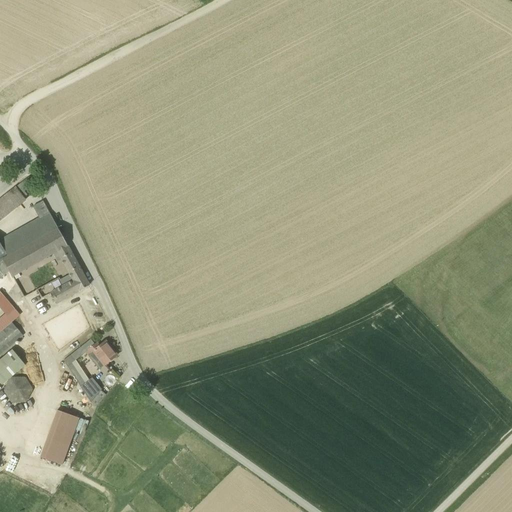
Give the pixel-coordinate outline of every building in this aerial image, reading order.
[(39,188),(30,177),(16,187),(26,199),(39,188)] [(16,187),(0,199),(0,221),(26,200),(26,199),(16,187)] [(12,278),(53,255),(68,246),(44,202),(32,206),(38,218),(0,240),(0,241),(8,254),(1,258),(3,261),(0,262),(0,271),(4,276),(12,278)] [(68,246),(53,255),(57,261),(60,259),(69,274),(59,280),(62,286),(50,292),(57,305),(89,286),(68,247),(68,246)] [(0,356),(24,336),(12,323),(0,333),(0,356)] [(91,339),(71,355),(76,361),(85,353),(99,370),(117,356),(105,341),(98,346),(96,342),(94,343),(91,339)] [(0,382),(2,385),(25,366),(12,350),(0,360),(0,382)] [(71,355),(64,361),(68,367),(76,361),(71,355)] [(106,395),(101,391),(102,390),(92,377),(89,380),(76,361),(68,367),(91,402),(97,407),(106,395)] [(12,403),(26,402),(33,390),(26,377),(11,378),(4,390),(12,403)] [(81,418),(57,410),(41,457),(64,465),(81,418)]
